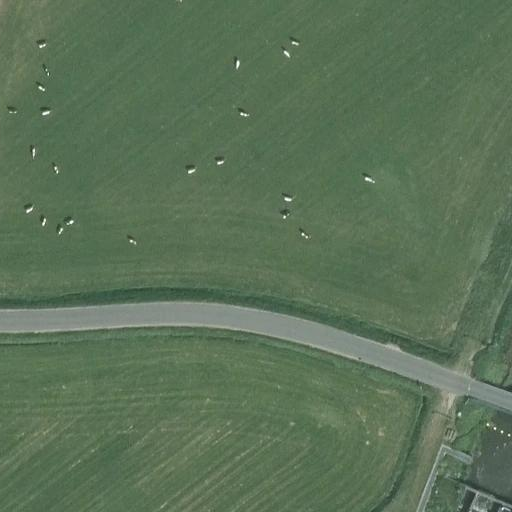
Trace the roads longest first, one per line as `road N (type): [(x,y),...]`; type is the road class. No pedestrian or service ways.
road 1 (unclassified): [(511,403),(267,322),(0,318)]
road 2 (track): [(511,251),(453,381)]
